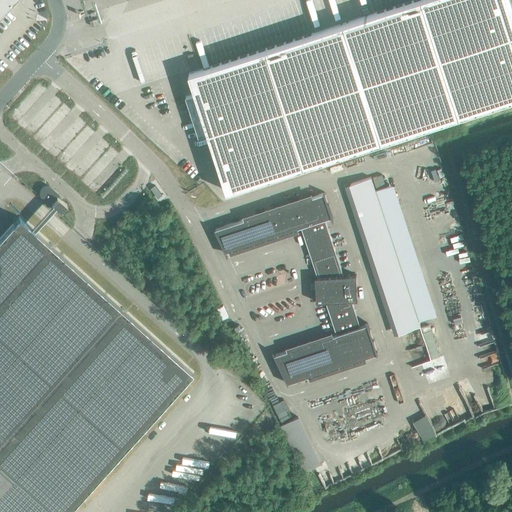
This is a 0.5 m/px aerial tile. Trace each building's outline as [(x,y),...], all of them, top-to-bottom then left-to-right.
[(0,0),(0,18),(16,0),(0,0)] [(511,12),(508,0),(416,0),(189,74),(196,97),(187,100),(198,136),(208,133),(227,192),(511,99),(511,12)] [(193,54),(187,55),(191,67),(196,65),(193,54)] [(70,161),(89,140),(96,140),(99,142),(93,149),(98,154),(100,152),(100,148),(107,148),(107,145),(100,139),(96,139),(95,131),(81,117),(81,113),(70,114),(67,111),(66,113),(23,114),(19,118),(70,165),(70,161)] [(420,327),(371,177),(351,184),(400,333),(420,327)] [(61,211),(62,211),(61,210),(65,205),(66,206),(67,205),(57,196),(58,194),(51,187),(50,187),(49,186),(48,186),(47,186),(45,186),(44,186),(43,187),(42,187),(42,188),(41,188),(41,189),(40,190),(40,191),(40,192),(40,193),(40,194),(40,195),(41,196),(42,197),(50,204),(51,202),(61,211)] [(332,217),(330,211),(324,192),(323,192),(323,193),(216,229),(215,228),(214,229),(226,252),(301,227),(317,277),(315,277),(317,302),(326,302),(336,334),(275,354),(274,355),(288,384),(289,384),(288,383),(377,354),(377,355),(378,354),(367,323),(366,323),(360,325),(351,300),(358,300),(356,275),(343,275),(325,219),(331,217),(332,217)] [(0,511),(65,511),(192,372),(19,217),(0,237),(0,511)]
